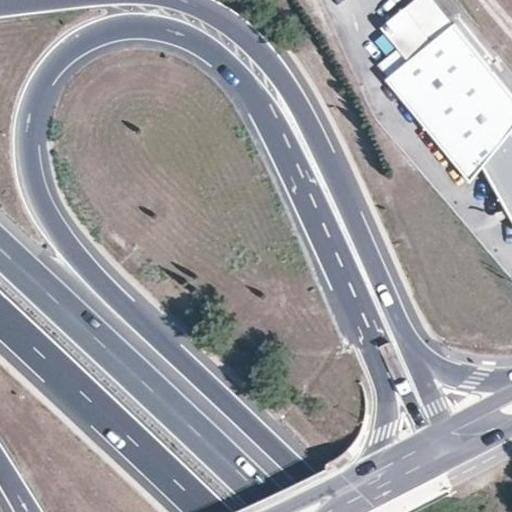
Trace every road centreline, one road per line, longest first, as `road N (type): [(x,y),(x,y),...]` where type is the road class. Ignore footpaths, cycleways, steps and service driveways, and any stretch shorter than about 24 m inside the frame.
road 1 (trunk): [(333,511),(54,225),(28,170),(25,103),(50,49),(92,19),(148,11),(206,32),(268,100),(377,339)]
road 2 (trunk): [(418,358),(285,67),(240,18),(209,0)]
road 3 (trunk): [(278,511),(0,251)]
road 4 (trunk): [(0,325),(204,511)]
road 5 (trunk): [(377,339),(388,401),(377,484)]
road 6 (trunk): [(377,339),(434,456)]
